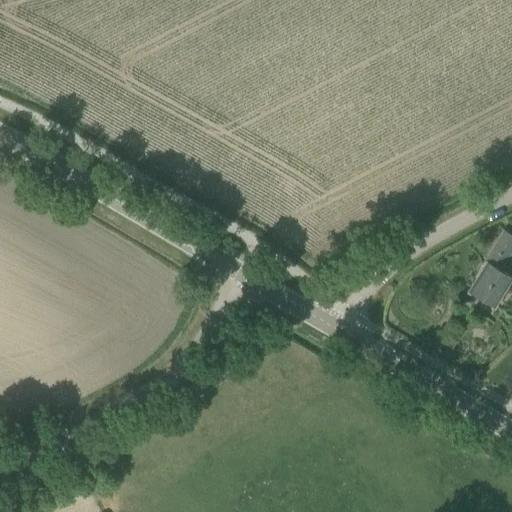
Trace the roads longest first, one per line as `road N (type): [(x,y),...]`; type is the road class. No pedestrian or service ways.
road 1 (unclassified): [(0,478),(154,389),(243,274)]
road 2 (tertiary): [(0,134),(243,274)]
road 3 (unclassified): [(331,324),(430,238),(511,197)]
road 4 (tertiary): [(511,432),(331,324)]
